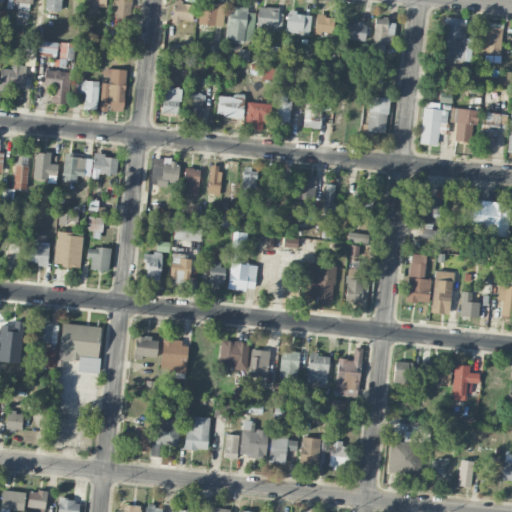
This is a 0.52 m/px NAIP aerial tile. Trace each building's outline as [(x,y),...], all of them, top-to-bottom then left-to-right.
[(60,0),(45,0),(45,10),(60,11),(60,0)] [(130,18),(131,0),(114,0),(114,18),(130,18)] [(193,20),(194,3),(173,1),(171,23),(179,24),(179,19),(193,20)] [(224,4),(199,3),(198,25),(223,25),(224,4)] [(254,12),(246,12),(247,7),(228,6),(226,41),(243,42),(243,40),(252,40),(254,12)] [(277,30),(277,7),(257,7),(257,30),(277,30)] [(308,35),(311,14),(287,12),(285,33),(308,35)] [(330,34),(333,17),(316,14),(313,32),(330,34)] [(395,23),(386,22),(387,18),(374,17),(371,53),(386,54),(388,37),(394,37),(395,23)] [(465,38),(466,19),(442,18),(440,60),(471,61),(471,38),(465,38)] [(344,40),(364,41),(365,24),(344,23),(344,40)] [(475,55),(500,56),(501,24),(476,23),(475,55)] [(37,56),(58,57),(58,58),(73,58),(74,43),(38,41),(37,56)] [(11,68),(0,67),(0,90),(8,91),(8,88),(24,88),(25,64),(12,63),(11,68)] [(273,80),(275,67),(262,66),(261,79),(273,80)] [(125,69),(102,68),(101,80),(100,80),(99,111),(108,111),(124,111),(125,69)] [(52,84),(51,103),(68,103),(70,71),(44,70),(44,84),(52,84)] [(97,81),(84,81),(83,110),(97,110),(97,81)] [(161,113),(180,113),(181,88),(162,88),(161,113)] [(188,112),(203,112),(202,94),(188,94),(188,112)] [(218,94),(216,115),(241,118),(244,97),(218,94)] [(388,97),(370,95),(366,132),(385,134),(388,97)] [(290,101),(277,100),(276,119),(289,120),(290,101)] [(320,128),(321,101),(304,100),(303,128),(320,128)] [(270,103),(246,102),(245,122),(253,123),(253,130),(262,130),(262,122),(270,122),(270,103)] [(476,110),(450,108),(449,122),(455,123),(454,141),(473,142),(476,110)] [(477,145),(495,148),(497,133),(504,134),(506,115),(482,111),(477,145)] [(13,189),(27,189),(28,151),(14,151),(13,189)] [(57,164),(49,164),(50,153),(34,152),(33,180),(56,181),(57,164)] [(61,180),(76,181),(77,176),(99,178),(99,173),(116,174),(117,156),(93,154),(93,157),(63,155),(61,180)] [(156,174),(156,186),(177,187),(178,161),(163,160),(162,174),(156,174)] [(222,166),(210,165),(206,193),(218,195),(222,166)] [(198,195),(199,168),(183,168),(182,195),(198,195)] [(249,194),(249,186),(255,186),(256,169),(242,168),(241,193),(249,194)] [(316,176),(301,175),(300,199),(315,200),(316,176)] [(353,214),(371,215),(373,184),(355,183),(353,214)] [(323,209),(333,209),(334,185),(324,184),(323,209)] [(509,202),(472,201),(471,234),(508,236),(509,202)] [(58,225),(65,225),(66,221),(77,221),(78,214),(59,213),(58,225)] [(102,231),(103,218),(88,216),(86,230),(102,231)] [(201,226),(174,225),(173,239),(200,240),(201,226)] [(82,235),(56,232),(53,265),(79,267),(82,235)] [(347,241),(367,243),(368,234),(347,232),(347,241)] [(169,251),(169,242),(157,241),(156,251),(169,251)] [(34,246),(25,246),(24,263),(47,264),(48,242),(35,242),(34,246)] [(90,270),(109,271),(110,248),(87,247),(86,257),(90,257),(90,270)] [(161,253),(145,252),(144,280),(160,280),(161,253)] [(183,258),(184,253),(171,253),(169,281),(189,282),(191,259),(183,258)] [(406,302),(429,303),(430,279),(424,279),(425,254),(408,254),(406,302)] [(361,261),(347,261),(345,301),(360,302),(361,261)] [(208,284),(222,284),(223,263),(210,262),(208,284)] [(253,291),(257,266),(230,262),(227,287),(253,291)] [(335,266),(312,264),(309,296),(332,298),(335,266)] [(448,314),(453,272),(435,270),(430,312),(448,314)] [(511,285),(498,284),(497,300),(501,300),(500,316),(511,316),(511,285)] [(478,302),(470,302),(471,296),(461,296),(460,316),(477,317),(478,302)] [(0,361),(20,362),(22,321),(14,321),(14,325),(0,324),(0,361)] [(37,322),(37,342),(56,343),(57,323),(37,322)] [(101,327),(61,323),(58,359),(78,361),(77,371),(97,373),(101,327)] [(157,338),(134,336),(133,357),(156,358),(157,338)] [(187,346),(181,345),(181,339),(161,339),(160,371),(186,372),(187,346)] [(247,341),(220,340),(219,367),(246,368),(247,341)] [(337,359),(335,396),(358,397),(360,348),(353,347),(353,359),(337,359)] [(268,350),(250,350),(249,376),(267,377),(268,350)] [(297,379),(298,352),(280,351),(279,378),(297,379)] [(327,384),(328,355),(308,354),(306,383),(327,384)] [(414,383),(414,362),(393,361),(393,383),(414,383)] [(451,400),(465,400),(466,383),(478,383),(478,373),(468,373),(469,365),(452,365),(451,400)] [(429,366),(429,385),(449,386),(449,366),(429,366)] [(5,429),(21,430),(22,413),(6,413),(5,429)] [(184,449),(207,450),(209,417),(193,417),(192,429),(185,429),(184,449)] [(156,418),(153,444),(150,444),(149,456),(161,457),(162,444),(177,446),(179,421),(156,418)] [(267,430),(254,429),(254,421),(242,421),(240,456),(266,457),(267,430)] [(149,429),(135,428),(133,450),(148,451),(149,429)] [(237,453),(238,435),(225,434),(224,452),(237,453)] [(297,440),(270,437),(268,463),(284,464),(286,450),(295,451),(297,440)] [(319,437),(301,437),(300,469),(319,470),(319,437)] [(387,472),(419,474),(421,442),(388,441),(387,472)] [(350,443),(330,442),(328,468),(348,469),(350,443)] [(445,480),(446,459),(430,458),(429,480),(445,480)] [(457,486),(471,487),(473,461),(459,460),(457,486)] [(502,482),(511,482),(511,463),(503,463),(502,482)] [(9,511),(10,509),(22,510),(25,492),(3,489),(0,509),(0,511),(9,511)] [(45,511),(46,491),(28,490),(27,507),(35,508),(34,511),(45,511)] [(57,511),(77,511),(78,500),(58,498),(57,511)]
